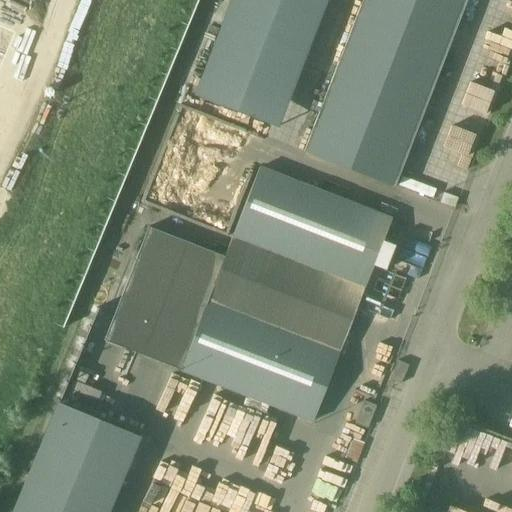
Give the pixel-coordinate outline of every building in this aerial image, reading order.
[(327,0),(229,0),(193,92),(280,127),(327,0)] [(466,0),(361,0),(303,152),(394,187),(466,0)] [(0,55),(6,58),(17,34),(0,26),(0,55)] [(470,110),(468,118),(452,114),(443,148),(464,154),(476,112),(470,110)] [(235,228),(368,280),(373,266),(385,270),(395,246),(383,241),(391,219),(258,167),(235,228)] [(368,280),(235,228),(224,257),(148,227),(104,340),(180,370),(313,421),(339,352),(364,289),(368,280)] [(396,361),(389,378),(401,383),(407,365),(396,361)] [(106,511),(138,434),(57,399),(9,511),(106,511)] [(367,429),(376,406),(363,401),(354,424),(367,429)] [(357,463),(364,443),(352,439),(345,459),(357,463)]
